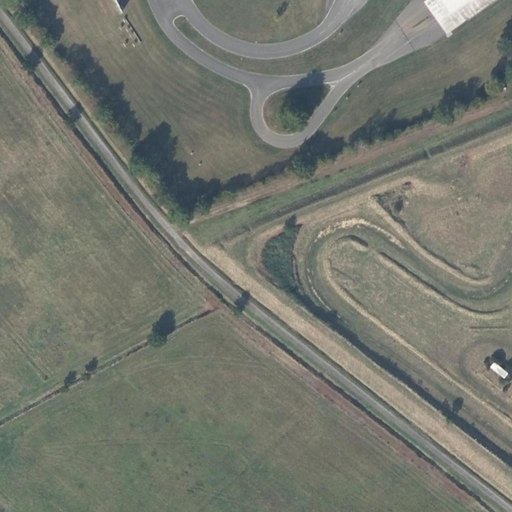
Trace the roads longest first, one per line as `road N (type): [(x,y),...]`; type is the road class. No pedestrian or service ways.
road 1 (unclassified): [(262,83),(257,121),(266,135),(296,142),(367,62)]
road 2 (unclassified): [(190,13),(216,36),(261,52),(309,42),(346,0)]
road 3 (unclassified): [(154,0),(208,64),(262,83)]
